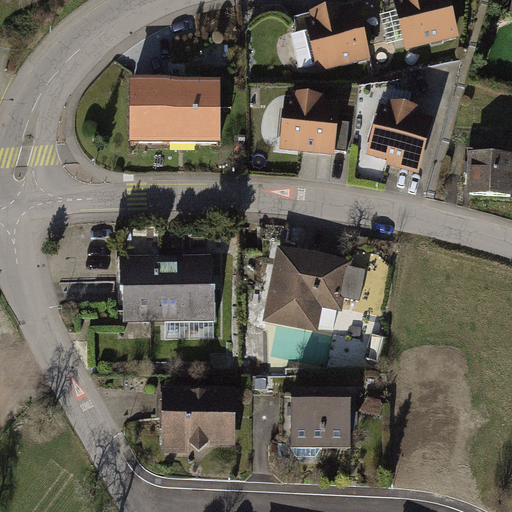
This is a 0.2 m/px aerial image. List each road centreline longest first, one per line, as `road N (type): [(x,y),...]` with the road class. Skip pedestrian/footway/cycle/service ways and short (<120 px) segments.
road 1 (residential): [(17,210),(137,196),(309,202),(375,209),(511,244)]
road 2 (residential): [(145,511),(22,278),(17,210)]
road 3 (residential): [(17,210),(36,103),(88,39),(149,0)]
road 4 (residential): [(365,511),(187,503),(161,511)]
